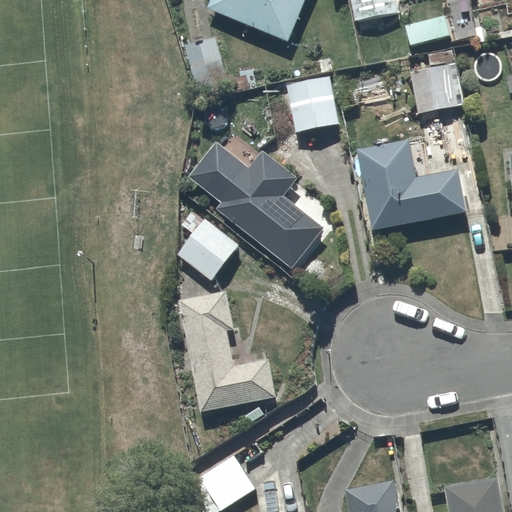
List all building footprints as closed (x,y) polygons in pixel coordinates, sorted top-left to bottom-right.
[(311,0),(213,0),(208,14),(291,49),(311,0)] [(401,19),(397,0),(351,0),(357,27),(401,19)] [(407,29),(413,51),(454,40),(448,18),(407,29)] [(231,90),(217,39),(185,49),(199,99),(231,90)] [(457,67),(411,76),(421,119),(466,110),(457,67)] [(341,130),(332,81),(288,89),(297,138),(341,130)] [(411,145),(359,154),(374,237),(469,219),(461,173),(418,181),(411,145)] [(299,184),(265,156),(218,216),(294,275),(327,233),(285,201),(299,184)] [(511,159),(511,171),(511,214),(489,216),(492,256),(511,254),(511,159)] [(242,250),(209,224),(207,227),(197,219),(187,232),(196,239),(180,259),(214,286),(242,250)] [(465,236),(426,244),(430,263),(469,255),(465,236)] [(236,334),(229,296),(181,306),(202,419),(279,403),(271,365),(235,371),(229,335),(236,334)] [(228,511),(257,494),(236,460),(186,490),(199,511),(228,511)] [(505,511),(500,483),(446,493),(449,511),(505,511)] [(402,511),(398,486),(347,495),(350,511),(402,511)]
